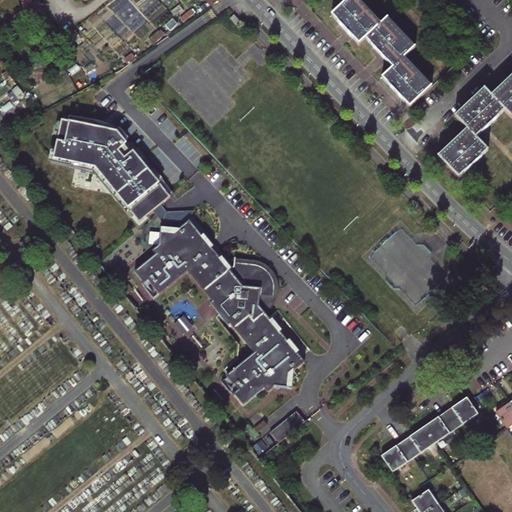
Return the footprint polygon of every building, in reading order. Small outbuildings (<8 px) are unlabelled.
[(21,0),(22,8),(30,7),(31,12),(42,11),(41,1),(33,1),(32,0),(21,0)] [(359,46),(366,40),(382,25),(357,0),(350,0),(349,1),(347,4),(332,18),(359,46)] [(393,69),(404,59),(416,48),(388,20),(382,25),(366,40),(393,69)] [(35,74),(37,74),(49,71),(49,70),(51,69),(51,68),(25,40),(24,40),(24,39),(23,40),(22,41),(17,53),(17,56),(17,58),(24,66),(25,67),(26,69),(27,70),(28,70),(29,71),(32,74),(35,74)] [(409,109),(432,88),(404,59),(393,69),(382,80),(409,109)] [(510,120),(511,118),(511,77),(490,98),(503,113),(510,120)] [(483,91),(471,101),(463,109),(454,118),(466,131),(474,140),(503,113),(490,98),(483,91)] [(63,121),(62,121),(56,148),(55,154),(53,160),(71,162),(92,165),(125,205),(130,211),(135,217),(142,211),(166,192),(165,191),(123,139),(113,126),(108,126),(63,121)] [(486,153),(474,140),(466,131),(455,141),(437,158),(458,179),(486,153)] [(155,289),(183,266),(208,296),(206,298),(224,320),(226,319),(250,348),(222,371),(233,385),(228,389),(229,391),(230,390),(238,400),(259,383),(263,387),(269,382),(283,384),(285,369),(289,366),(300,357),(293,348),(286,340),(283,336),(276,327),(269,319),(266,315),(262,310),(256,303),(259,300),(260,291),(270,292),(270,290),(270,287),(269,285),(269,283),(269,281),(268,279),(267,277),(266,275),(265,273),(264,271),(262,269),(261,267),(259,266),(257,264),(256,263),(254,262),(252,261),(250,260),(248,259),(246,259),(243,258),(241,258),(230,257),(231,253),(231,252),(230,252),(229,261),(227,263),(225,264),(219,257),(215,253),(207,243),(198,232),(197,231),(185,215),(174,224),(170,227),(155,226),(154,240),(148,245),(151,249),(130,267),(138,277),(137,278),(138,279),(143,274),(155,289)] [(455,430),(476,415),(465,399),(444,414),(455,430)] [(495,414),(506,430),(511,425),(511,407),(507,401),(503,404),(505,406),(495,414)] [(292,405),(265,427),(274,438),(301,416),(292,405)] [(444,414),(423,428),(434,444),(455,430),(444,414)] [(412,459),(434,444),(423,428),(401,443),(412,459)] [(380,457),(391,473),(412,459),(401,443),(380,457)] [(428,511),(437,506),(428,491),(411,503),(416,511),(428,511)]
